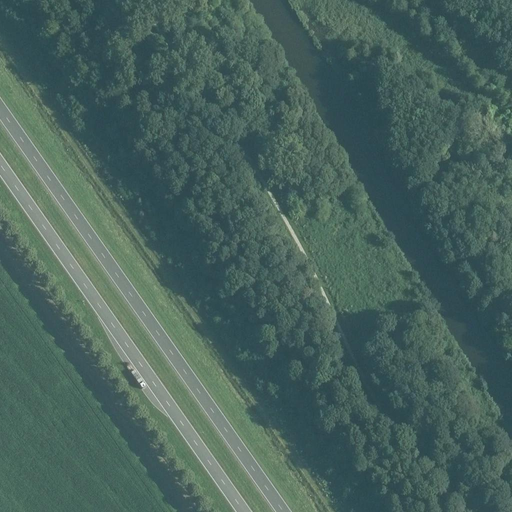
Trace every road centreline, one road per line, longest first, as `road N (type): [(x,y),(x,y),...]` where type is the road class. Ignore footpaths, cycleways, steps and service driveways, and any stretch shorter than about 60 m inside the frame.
road 1 (trunk): [(281,511),(0,110)]
road 2 (trunk): [(0,167),(242,511)]
